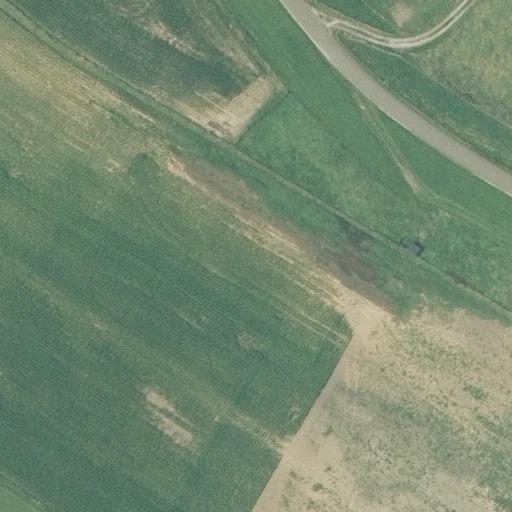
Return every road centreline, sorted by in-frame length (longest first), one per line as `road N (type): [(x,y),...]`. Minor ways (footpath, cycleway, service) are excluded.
road 1 (tertiary): [(511,186),(372,89),(291,0)]
road 2 (track): [(311,25),(409,40),(437,32),(472,0)]
